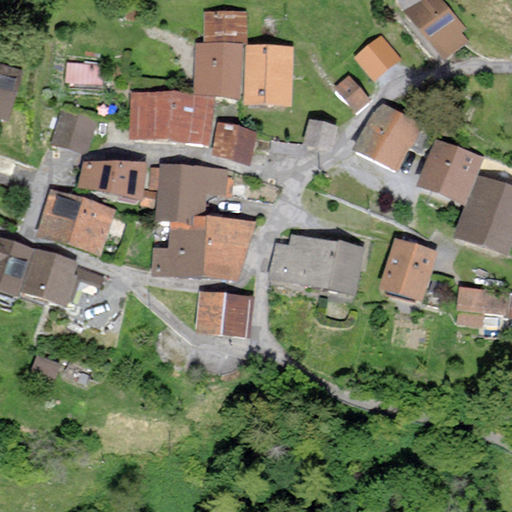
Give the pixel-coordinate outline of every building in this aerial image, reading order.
[(425,0),(388,0),(405,20),(427,3),(425,0)] [(435,0),(430,0),(427,3),(405,20),(440,65),(464,47),(457,38),(462,34),(435,0)] [(247,18),(205,15),(203,47),(245,50),(247,18)] [(376,81),(399,60),(381,40),(357,61),(376,81)] [(203,47),(194,47),(191,101),(207,103),(241,105),(245,50),(203,47)] [(290,108),(293,53),(245,50),(241,105),(290,108)] [(67,68),(66,86),(95,87),(96,69),(67,68)] [(0,73),(0,126),(11,130),(26,81),(0,73)] [(351,81),(336,92),(352,113),(367,101),(351,81)] [(204,146),(207,103),(191,101),(130,97),(127,141),(204,146)] [(359,149),(396,170),(421,126),(384,105),(359,149)] [(59,115),(51,144),(86,154),(94,125),(59,115)] [(336,126),(312,121),(308,142),(332,147),(336,126)] [(253,134),(216,125),(209,157),(246,165),(253,134)] [(434,142),(413,193),(460,213),(474,179),(481,162),(434,142)] [(79,168),(79,193),(141,194),(141,169),(79,168)] [(152,220),(168,221),(197,224),(200,196),(227,198),(229,176),(157,168),(152,220)] [(511,235),(511,194),(474,179),(460,213),(450,239),(502,261),(511,235)] [(109,211),(50,194),(37,239),(96,256),(109,211)] [(231,287),(253,230),(197,224),(168,221),(164,252),(151,251),(148,278),(231,287)] [(0,296),(12,301),(14,295),(31,252),(0,240),(0,296)] [(282,289),(323,298),(333,248),(290,240),(288,251),(276,249),(268,287),(282,289)] [(393,244),(375,292),(415,307),(433,260),(393,244)] [(352,303),(362,254),(333,248),(323,298),(352,303)] [(72,268),(31,252),(14,295),(59,313),(72,282),(96,291),(101,279),(72,268)] [(249,299),(202,293),(198,330),(245,335),(249,299)] [(509,297),(457,296),(456,325),(508,326),(509,297)] [(33,358),(27,378),(51,385),(57,365),(33,358)]
